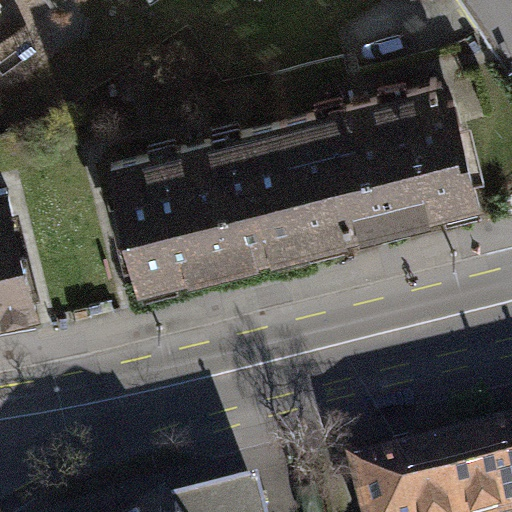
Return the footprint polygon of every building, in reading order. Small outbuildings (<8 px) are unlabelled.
[(448,78),(279,119),(307,234),(477,193),(448,78)] [(279,119),(110,158),(138,275),(307,234),(279,119)] [(0,311),(34,302),(8,186),(0,188),(0,311)] [(455,511),(511,511),(511,432),(441,450),(455,511)] [(360,511),(455,511),(441,450),(351,470),(360,511)] [(260,511),(257,495),(189,511),(260,511)]
